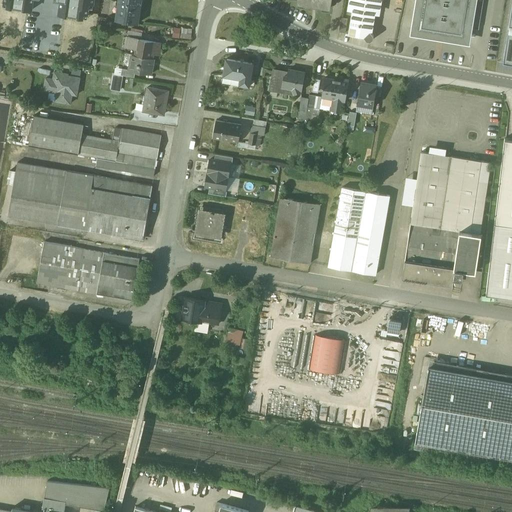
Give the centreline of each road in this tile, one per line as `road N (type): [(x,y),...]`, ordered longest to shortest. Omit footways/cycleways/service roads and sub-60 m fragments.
road 1 (unclassified): [(163,253),(511,316)]
road 2 (residential): [(511,83),(330,46),(240,0)]
road 3 (residential): [(163,253),(212,0)]
road 4 (residential): [(0,293),(152,319),(163,253)]
